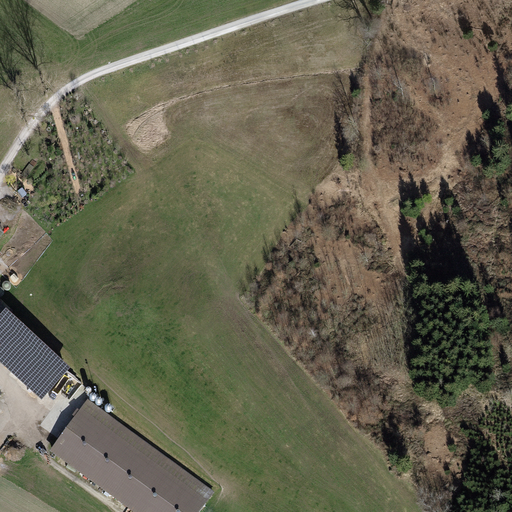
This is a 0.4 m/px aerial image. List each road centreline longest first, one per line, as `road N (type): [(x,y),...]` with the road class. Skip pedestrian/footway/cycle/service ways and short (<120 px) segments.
road 1 (track): [(0,176),(46,107),(90,76),(317,0)]
road 2 (track): [(390,0),(371,78),(368,134),(373,172),(398,229)]
road 3 (track): [(0,381),(45,456),(121,511)]
